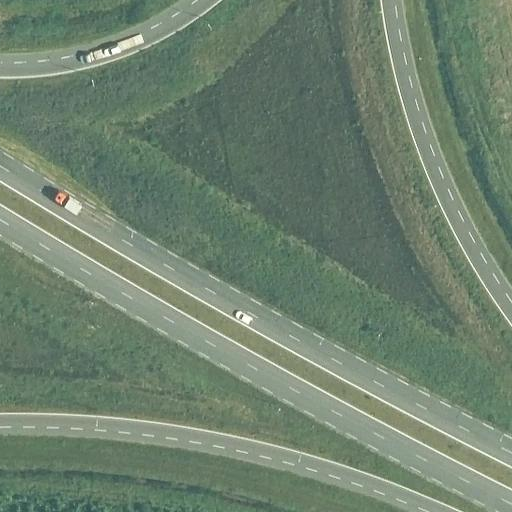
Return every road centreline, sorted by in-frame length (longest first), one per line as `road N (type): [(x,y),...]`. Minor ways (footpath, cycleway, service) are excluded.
road 1 (primary): [(511,454),(0,166)]
road 2 (primary): [(0,221),(291,390),(511,505)]
road 3 (primary): [(0,421),(103,425),(237,445),(360,479),(439,511)]
road 4 (primary): [(511,312),(458,226),(430,162),(404,85),(389,0)]
road 5 (primary): [(205,0),(103,53),(0,69)]
